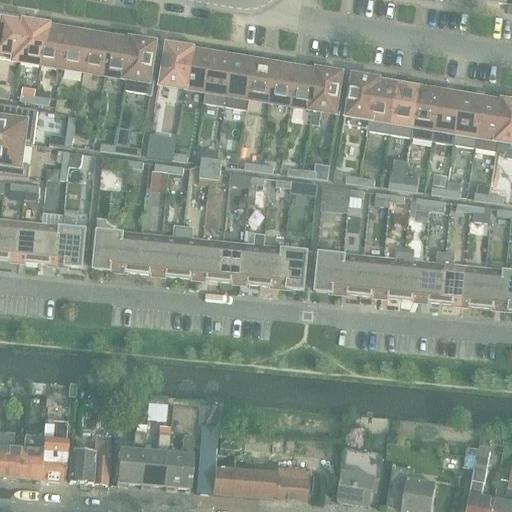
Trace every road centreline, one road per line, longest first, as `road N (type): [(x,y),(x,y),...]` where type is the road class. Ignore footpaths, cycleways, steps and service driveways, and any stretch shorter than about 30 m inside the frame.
road 1 (residential): [(511,335),(0,285)]
road 2 (residential): [(511,58),(295,19),(261,0)]
